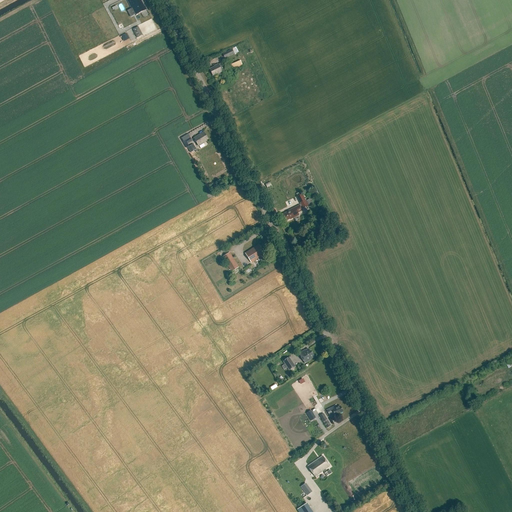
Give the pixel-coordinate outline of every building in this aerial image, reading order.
[(141,0),(126,0),(135,15),(146,9),(141,0)] [(136,38),(142,35),(138,27),(132,29),(136,38)] [(232,49),(222,53),(225,59),(234,54),(232,49)] [(240,60),(229,65),(232,71),(243,66),(240,60)] [(217,64),(214,66),(214,67),(209,69),(213,75),(217,73),(218,74),(221,72),(221,71),(224,69),(220,64),(218,65),(217,64)] [(206,139),(208,138),(204,132),(194,138),(198,146),(207,141),(206,139)] [(296,196),(302,208),(307,206),(301,194),(296,196)] [(286,212),(281,215),(284,222),(289,219),(290,220),(298,215),(297,212),(301,210),(302,210),(299,205),(286,212)] [(259,245),(245,254),(251,263),(265,254),(259,245)] [(222,257),(232,272),(239,267),(229,252),(222,257)] [(299,354),(305,363),(314,357),(313,356),(314,355),(311,350),(310,351),(308,348),(304,352),(303,351),(299,354)] [(295,366),(289,357),(283,361),(285,364),(283,365),(285,369),(287,367),(289,370),(295,366)] [(334,406),(326,411),(329,415),(333,413),(335,416),(342,412),(339,406),(335,408),(334,406)] [(309,421),(315,418),(312,410),(306,412),(309,421)] [(331,426),(323,413),(319,416),(327,428),(331,426)] [(322,456),(307,466),(314,476),(323,470),(324,472),(324,473),(326,476),(328,474),(325,469),(329,466),(322,456)] [(307,495),(312,491),(305,483),(300,486),(307,495)] [(302,506),(297,509),(299,511),(312,511),(307,503),(302,506)]
